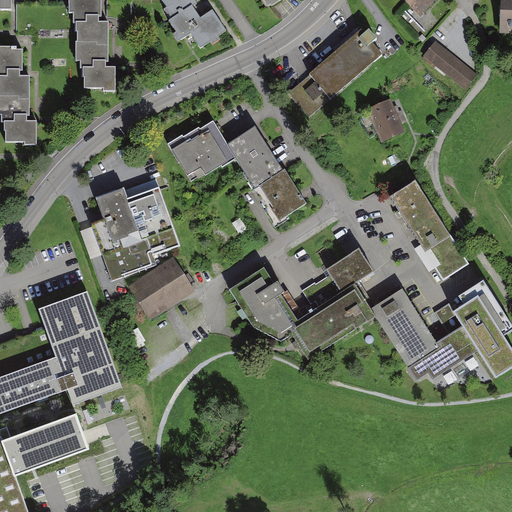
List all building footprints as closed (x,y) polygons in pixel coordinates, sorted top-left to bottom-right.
[(15,0),(0,0),(0,11),(16,11),(15,0)] [(78,40),(111,41),(111,21),(103,21),(103,0),(69,0),(70,13),(75,13),(75,23),(78,23),(78,40)] [(158,0),(109,0),(110,15),(158,15),(158,0)] [(193,0),(160,0),(168,12),(164,14),(170,23),(169,25),(176,36),(173,38),(178,46),(190,38),(200,53),(227,35),(213,13),(200,21),(194,10),(198,7),(193,0)] [(265,0),(272,9),(285,0),(265,0)] [(404,0),(423,20),(443,0),(404,0)] [(511,0),(503,0),(502,34),(511,34),(511,0)] [(66,3),(18,3),(18,19),(66,19),(66,3)] [(365,36),(362,32),(353,39),(354,40),(309,77),(329,101),(383,56),(373,45),(378,42),(370,32),(365,36)] [(108,71),(111,41),(78,40),(78,59),(83,59),(83,76),(87,76),(86,92),(114,92),(114,69),(108,71)] [(477,78),(436,45),(424,59),(466,93),(477,78)] [(0,84),(0,92),(35,91),(34,76),(28,76),(27,47),(0,47),(0,84)] [(309,77),(289,95),(308,118),(329,101),(309,77)] [(35,91),(0,92),(1,115),(5,115),(6,145),(42,144),(42,120),(36,120),(35,91)] [(389,101),(368,110),(382,143),(403,134),(389,101)] [(262,127),(233,145),(259,189),(263,186),(277,208),(274,210),(282,223),(312,205),(290,169),(288,170),(262,127)] [(216,128),(177,149),(191,175),(205,167),(210,175),(235,162),(216,128)] [(423,182),(396,199),(428,254),(432,251),(443,268),(436,272),(443,284),(469,267),(453,241),(459,237),(423,182)] [(157,257),(185,247),(163,186),(134,197),(131,188),(101,199),(109,221),(95,226),(115,281),(159,265),(157,257)] [(271,267),(235,290),(258,327),(285,342),(296,335),(314,360),(381,319),(419,381),(432,374),(436,380),(510,335),(487,299),(457,315),(451,305),(436,315),(451,337),(440,342),(408,289),(375,308),(360,286),(381,272),(366,249),(333,270),(335,275),(303,291),(314,311),(316,313),(303,321),(287,297),(294,292),(287,281),(281,284),(271,267)] [(167,273),(163,266),(130,285),(151,320),(198,291),(182,264),(167,273)] [(36,312),(53,361),(65,393),(71,408),(120,392),(85,295),(36,312)] [(24,371),(36,403),(65,393),(53,361),(24,371)] [(0,415),(36,403),(24,371),(0,379),(0,415)] [(76,415),(0,442),(0,445),(12,479),(89,450),(76,415)] [(0,511),(23,511),(12,479),(0,445),(0,511)]
